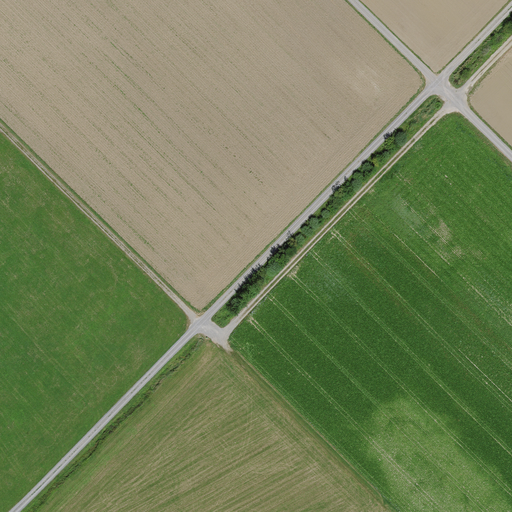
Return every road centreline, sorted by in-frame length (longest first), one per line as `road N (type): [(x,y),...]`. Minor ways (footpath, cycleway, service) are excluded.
road 1 (track): [(11,511),(511,6)]
road 2 (track): [(391,511),(0,123)]
road 3 (track): [(511,38),(218,340)]
road 4 (track): [(355,0),(511,155)]
